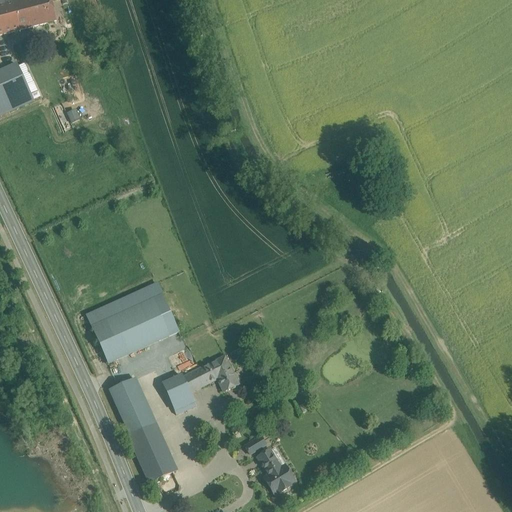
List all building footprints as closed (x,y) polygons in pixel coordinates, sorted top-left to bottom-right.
[(20,0),(4,4),(0,5),(0,36),(29,29),(21,0),(20,0)] [(50,0),(21,0),(29,29),(56,22),(50,0)] [(17,67),(0,74),(0,116),(34,102),(17,66),(17,67)] [(66,113),(70,124),(79,120),(74,110),(66,113)] [(153,301),(92,328),(109,365),(169,338),(153,301)] [(243,315),(255,309),(253,305),(241,311),(243,315)] [(295,313),(288,319),(293,325),(300,319),(295,313)] [(288,319),(276,330),(281,336),(293,325),(288,319)] [(225,356),(194,372),(202,388),(217,381),(223,394),(239,386),(225,356)] [(194,372),(179,380),(187,396),(202,388),(194,372)] [(178,381),(114,413),(125,437),(128,436),(129,438),(154,426),(153,423),(161,419),(161,420),(169,416),(170,419),(185,411),(192,407),(191,404),(187,396),(179,380),(178,380),(178,381)] [(192,407),(185,411),(187,415),(194,411),(193,409),(197,408),(194,402),(191,404),(192,407)] [(129,438),(128,438),(149,484),(176,472),(156,425),(154,426),(129,438)] [(247,456),(255,452),(256,455),(267,450),(262,441),(244,450),(247,456)] [(281,470),(270,451),(258,459),(269,477),(264,480),(274,495),(279,492),(280,494),(290,488),(289,486),(294,482),(285,467),(281,470)]
